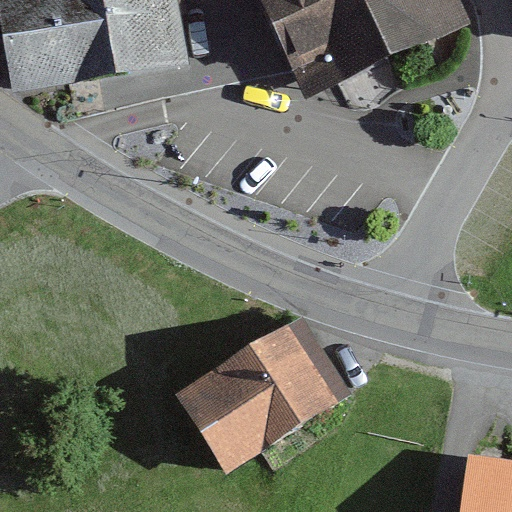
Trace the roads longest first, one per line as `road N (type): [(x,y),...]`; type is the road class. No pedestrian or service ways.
road 1 (tertiary): [(391,323),(268,281),(34,156)]
road 2 (residential): [(391,323),(485,131)]
road 3 (residential): [(499,0),(509,55),(485,131)]
road 4 (tertiary): [(511,347),(391,323)]
